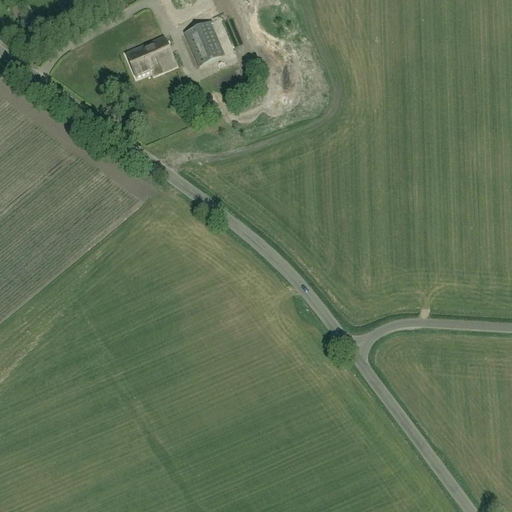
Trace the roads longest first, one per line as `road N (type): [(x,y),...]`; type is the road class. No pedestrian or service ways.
road 1 (tertiary): [(352,346),(289,267),(240,224),(0,49)]
road 2 (tertiary): [(471,511),(352,346)]
road 3 (unclassified): [(511,327),(392,323),(352,346)]
